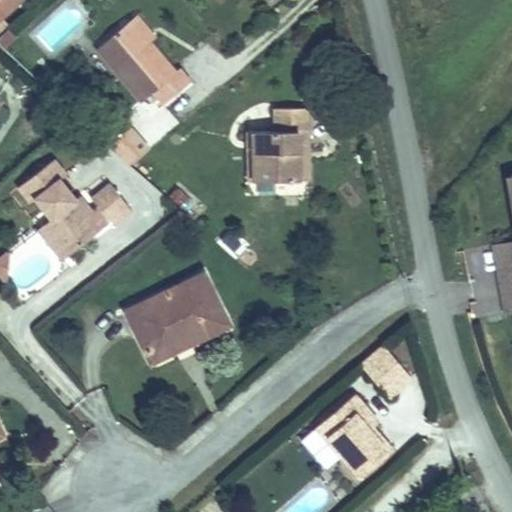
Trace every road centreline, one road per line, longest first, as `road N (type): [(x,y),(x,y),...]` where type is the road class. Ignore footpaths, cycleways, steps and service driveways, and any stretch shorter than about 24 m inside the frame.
road 1 (residential): [(433,289),(351,324),(195,465),(117,484)]
road 2 (residential): [(374,0),(433,289)]
road 3 (residential): [(433,289),(479,432),(511,491)]
